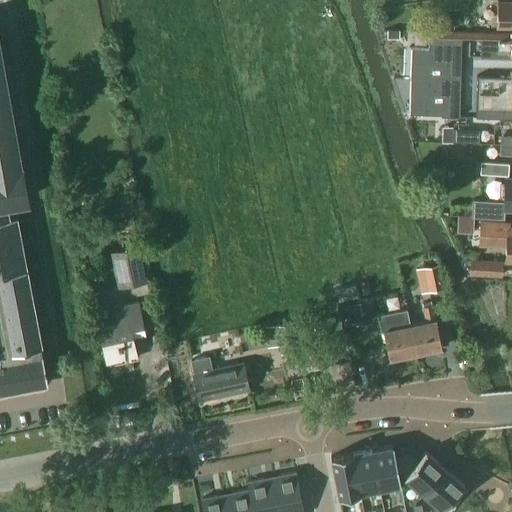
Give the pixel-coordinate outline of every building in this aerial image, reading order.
[(496,27),(511,27),(511,1),(496,2),(496,27)] [(430,22),(430,30),(441,30),(442,22),(430,22)] [(399,40),(399,31),(388,31),(387,39),(399,40)] [(413,49),(411,112),(458,115),(461,33),(430,32),(429,50),(413,49)] [(511,33),(484,33),(483,62),(511,63),(511,33)] [(0,391),(47,382),(42,354),(41,354),(40,347),(41,347),(15,215),(8,216),(6,202),(26,198),(26,196),(18,198),(16,187),(24,185),(21,167),(13,168),(11,157),(17,156),(13,137),(7,138),(5,127),(11,126),(8,108),(2,109),(0,98),(0,97),(6,97),(2,74),(1,69),(0,63),(0,391)] [(511,116),(511,115),(511,110),(511,74),(482,73),(480,115),(511,116)] [(511,110),(511,115),(511,116),(480,115),(472,115),(472,116),(472,144),(500,145),(511,145),(511,110)] [(452,142),(453,130),(453,128),(442,127),(442,142),(452,142)] [(463,143),(463,130),(453,130),(452,142),(463,143)] [(499,154),(511,155),(511,145),(500,145),(499,154)] [(480,174),(508,176),(509,164),(481,162),(480,174)] [(472,199),(471,217),(503,219),(504,208),(511,208),(511,178),(505,178),(503,201),(472,199)] [(504,260),(508,260),(510,263),(511,262),(511,227),(508,227),(508,223),(480,221),(478,245),(505,247),(504,260)] [(140,246),(116,251),(123,286),(147,281),(140,246)] [(500,262),(470,260),(469,274),(499,276),(500,262)] [(424,267),(429,290),(443,287),(438,264),(424,267)] [(359,284),(336,288),(338,300),(362,296),(359,284)] [(136,358),(131,334),(144,331),(138,301),(114,306),(117,323),(99,326),(107,365),(136,358)] [(369,301),(352,305),(356,326),(373,323),(369,301)] [(425,321),(410,324),(416,354),(441,348),(432,304),(421,306),(425,321)] [(416,354),(410,324),(407,310),(377,316),(380,333),(383,332),(388,359),(416,354)] [(275,325),(281,352),(297,349),(292,321),(275,325)] [(212,369),(209,355),(190,359),(198,398),(248,388),(243,363),(212,369)] [(393,445),(372,449),(379,488),(400,484),(399,477),(394,449),(393,445)] [(410,446),(394,449),(399,477),(403,476),(423,493),(445,468),(425,451),(421,456),(410,446)] [(353,453),(352,453),(359,492),(360,492),(379,488),(372,449),(353,453)] [(353,452),(331,456),(331,457),(338,497),(339,497),(360,493),(360,492),(359,492),(352,453),(353,453),(353,452)] [(445,468),(423,493),(444,511),(447,511),(466,492),(461,488),(464,485),(445,468)] [(303,511),(296,472),(271,477),(277,511),(303,511)] [(255,480),(247,481),(248,489),(249,489),(253,511),(277,511),(271,477),(255,480)] [(248,489),(225,493),(228,511),(253,511),(249,489),(248,489)] [(228,511),(225,493),(201,498),(203,511),(228,511)]
